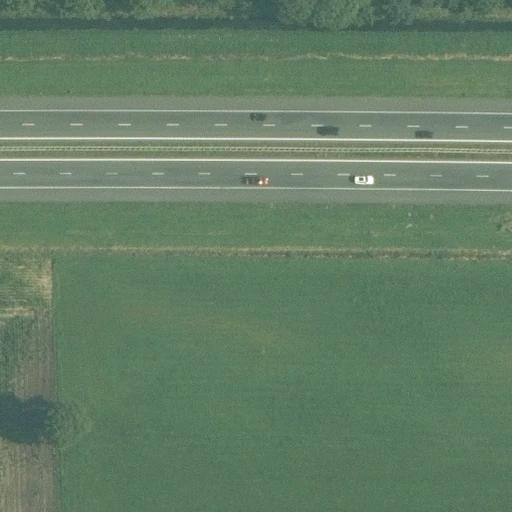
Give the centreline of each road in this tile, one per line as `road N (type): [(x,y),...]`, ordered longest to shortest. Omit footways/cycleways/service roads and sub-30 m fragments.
road 1 (motorway): [(511,130),(0,129)]
road 2 (motorway): [(0,179),(511,179)]
